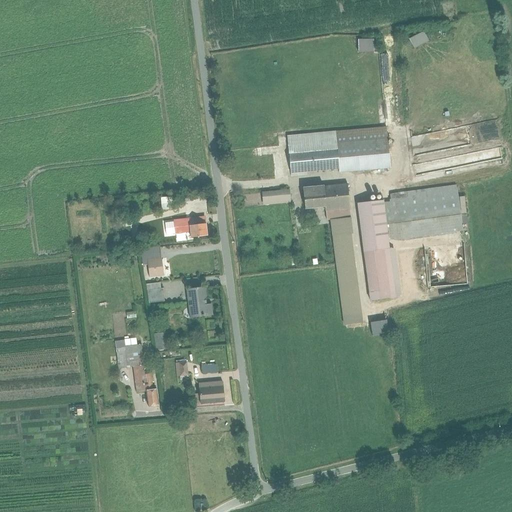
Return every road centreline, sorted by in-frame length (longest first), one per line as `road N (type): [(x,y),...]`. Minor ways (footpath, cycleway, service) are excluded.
road 1 (unclassified): [(257,490),(195,0)]
road 2 (residential): [(511,430),(257,490)]
road 3 (unknown): [(219,188),(354,180)]
